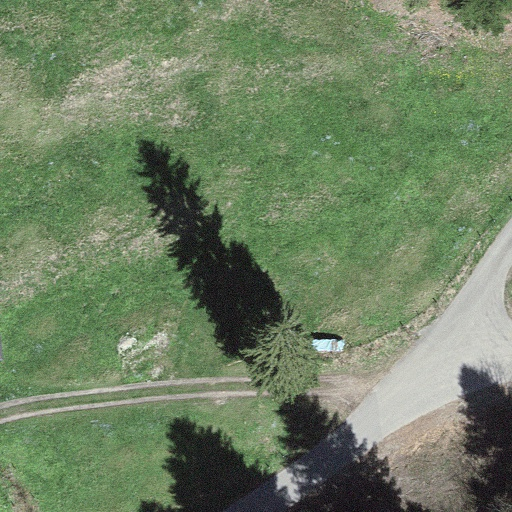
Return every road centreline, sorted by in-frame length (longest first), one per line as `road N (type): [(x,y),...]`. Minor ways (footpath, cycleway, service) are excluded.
road 1 (track): [(410,390),(197,385),(0,415)]
road 2 (track): [(245,511),(472,345),(487,284),(511,239)]
